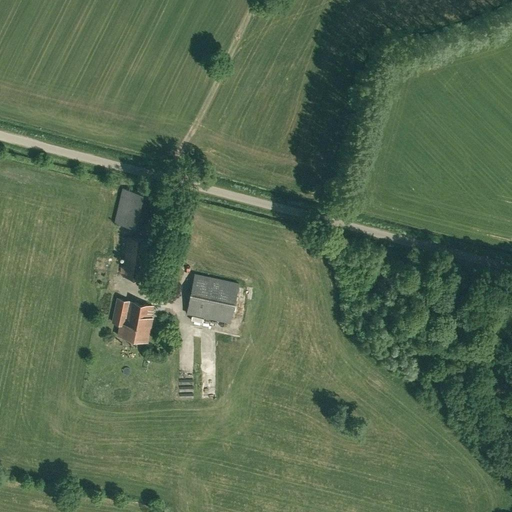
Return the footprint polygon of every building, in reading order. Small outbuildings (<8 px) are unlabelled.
[(136,191),(122,187),(114,222),(129,226),(136,191)] [(143,279),(148,238),(127,236),(123,277),(143,279)] [(230,322),(239,283),(195,273),(186,312),(230,322)] [(150,320),(153,305),(117,297),(112,321),(121,323),(118,334),(147,340),(151,320),(150,320)] [(195,323),(194,331),(214,333),(215,326),(195,323)] [(206,391),(206,400),(219,399),(219,390),(206,391)]
